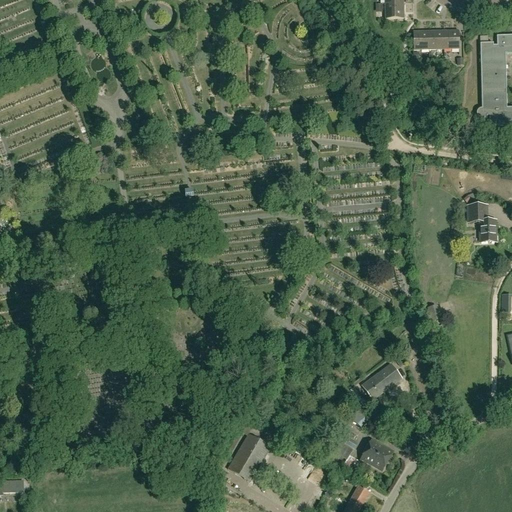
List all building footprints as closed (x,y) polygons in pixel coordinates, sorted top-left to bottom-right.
[(403,5),(384,5),(385,20),(403,20),(403,5)] [(413,52),(429,51),(428,33),(413,33),(413,52)] [(429,51),(444,51),(443,33),(428,33),(429,51)] [(443,33),(444,51),(459,51),(459,33),(443,33)] [(477,113),(477,114),(476,114),(476,115),(477,116),(477,117),(477,118),(478,118),(478,119),(479,119),(479,120),(480,120),(481,120),(482,120),(487,120),(487,116),(489,116),(489,120),(489,126),(511,125),(511,36),(497,37),(497,44),(480,45),(482,110),(481,110),(480,110),(479,110),(479,111),(478,111),(478,112),(477,112),(477,113)] [(486,222),(486,207),(467,207),(467,223),(479,223),(479,243),(495,243),(495,221),(486,222)] [(502,312),(510,312),(510,297),(502,297),(502,312)] [(431,322),(439,320),(436,307),(427,309),(431,322)] [(407,328),(413,336),(423,329),(417,321),(407,328)] [(31,353),(31,351),(20,353),(21,355),(18,355),(20,366),(22,366),(23,368),(33,366),(33,364),(36,364),(34,353),(31,353)] [(400,368),(404,364),(400,358),(395,362),(400,368)] [(372,401),(401,379),(390,365),(361,387),(372,401)] [(367,403),(355,387),(350,391),(354,397),(355,396),(363,406),(367,403)] [(349,433),(343,429),(340,434),(342,436),(333,452),(346,461),(352,451),(344,445),(345,444),(354,450),(357,444),(353,441),(356,436),(350,432),(349,433)] [(249,484),(270,448),(249,435),(228,471),(249,484)] [(380,475),(391,456),(370,444),(359,463),(380,475)] [(367,492),(370,487),(369,486),(370,485),(362,480),(361,481),(349,474),(345,481),(357,489),(344,511),(359,511),(370,494),(367,492)] [(24,482),(0,483),(0,501),(1,500),(1,497),(2,494),(24,493),(24,482)] [(329,500),(336,488),(330,485),(324,496),(329,500)]
